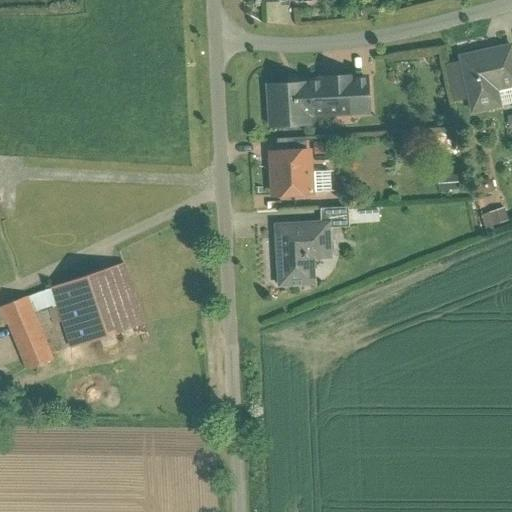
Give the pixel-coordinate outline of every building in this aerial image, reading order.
[(511,40),(459,54),(460,59),(448,62),(458,101),(471,98),(474,113),(479,111),(481,118),(493,115),(492,108),(511,103),(511,40)] [(369,71),(267,78),(270,126),(315,123),(314,114),(372,110),(369,71)] [(312,145),(268,148),(271,195),(316,193),(313,152),(336,150),(335,135),(312,136),(312,145)] [(440,172),(443,188),(461,185),(459,169),(440,172)] [(275,220),(278,285),(317,283),(316,258),(334,257),(333,226),(352,225),(352,220),(380,219),(379,203),(322,206),(323,218),(275,220)] [(506,206),(491,211),(495,225),(511,220),(506,206)] [(119,268),(51,291),(58,309),(68,338),(71,350),(139,327),(119,268)] [(51,291),(30,298),(36,316),(58,309),(51,291)] [(30,298),(6,306),(28,372),(52,364),(46,345),(36,316),(30,298)] [(58,309),(36,316),(46,345),(68,338),(58,309)]
